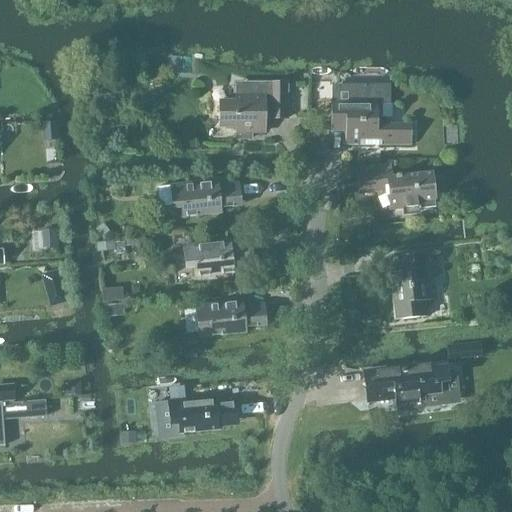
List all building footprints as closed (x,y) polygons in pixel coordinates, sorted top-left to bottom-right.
[(287,119),(287,84),(240,85),(237,88),(237,102),(219,102),(219,128),(236,128),(237,140),(251,140),(251,134),(264,134),(264,119),(287,119)] [(382,89),(382,86),(337,87),(337,103),(331,103),(331,133),(346,133),(346,147),(362,147),(362,141),(380,141),(380,147),(411,147),(411,125),(386,125),(386,122),(384,119),(382,119),(382,102),(386,102),(389,100),(390,96),(389,91),(386,89),(382,89)] [(58,124),(44,125),(46,142),(59,140),(58,124)] [(113,125),(99,126),(101,142),(115,141),(113,125)] [(388,179),(388,173),(358,176),(359,192),(388,189),(390,210),(404,209),(404,215),(418,213),(417,202),(434,200),(431,174),(388,179)] [(239,201),(236,185),(217,187),(217,182),(170,187),(170,188),(157,189),(159,207),(181,206),(183,218),(220,214),(219,203),(239,201)] [(103,225),(96,231),(104,241),(111,236),(103,225)] [(56,231),(44,232),(45,248),(57,247),(56,231)] [(113,242),(96,244),(96,252),(114,251),(113,242)] [(230,247),(229,242),(183,247),(185,266),(193,265),(195,278),(233,274),(231,263),(251,261),(249,245),(230,247)] [(431,301),(428,275),(433,275),(431,254),(397,258),(398,272),(385,274),(386,290),(391,289),(394,321),(427,318),(425,302),(431,301)] [(57,273),(42,277),(46,290),(61,286),(57,273)] [(219,296),(211,297),(212,305),(220,304),(219,296)] [(242,307),(242,301),(220,304),(212,305),(195,306),(197,326),(199,339),(245,334),(244,323),(263,321),(262,304),(242,307)] [(121,306),(107,307),(108,317),(121,316),(121,306)] [(480,343),(446,347),(448,362),(482,358),(480,343)] [(430,364),(363,372),(367,407),(395,404),(396,411),(425,407),(426,411),(460,407),(457,381),(448,381),(446,367),(431,369),(430,364)] [(81,385),(70,386),(71,396),(82,396),(81,385)] [(12,387),(0,387),(0,401),(14,401),(12,387)] [(156,404),(153,404),(156,440),(159,440),(182,437),(181,435),(218,431),(217,426),(226,425),(225,419),(237,418),(237,414),(236,414),(235,402),(215,403),(214,398),(168,403),(169,405),(157,406),(157,404),(156,404)] [(0,447),(7,447),(5,421),(46,418),(45,402),(15,404),(15,402),(0,402),(0,447)] [(135,433),(120,434),(121,444),(136,443),(135,433)]
